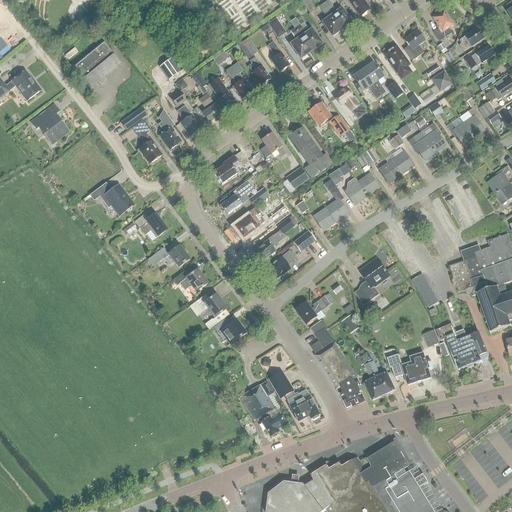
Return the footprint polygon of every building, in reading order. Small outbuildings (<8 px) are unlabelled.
[(312,7),(307,0),(303,0),(300,2),(307,11),(309,14),(315,10),(312,7)] [(360,17),(369,10),(362,0),(347,0),(351,5),(350,5),(355,12),(356,12),(360,17)] [(327,1),(323,4),(341,30),(344,27),(346,27),(349,25),(349,24),(350,23),(341,9),(335,14),(332,10),(333,9),(327,1)] [(337,34),(337,32),(341,30),(323,4),(318,7),(324,16),(325,15),(328,19),(322,23),(332,36),(333,35),(334,36),(337,34)] [(447,28),(452,25),(443,12),(433,19),(438,26),(437,27),(439,31),(434,34),(439,41),(451,33),(447,28)] [(295,19),(290,23),(311,52),(315,49),(316,50),(320,47),(320,46),(321,45),(314,36),(315,35),(313,31),(311,31),(304,35),(302,32),(303,31),(295,19)] [(268,25),(277,38),(284,33),(275,20),(268,25)] [(291,46),(290,47),(293,50),(294,50),(301,59),(302,59),(303,59),(306,57),(307,55),(311,52),(290,23),(294,29),(290,32),(294,38),(295,37),(297,40),(290,45),(291,46)] [(267,25),(260,30),(264,36),(271,32),(267,25)] [(470,34),(470,33),(464,37),(464,38),(459,41),(459,42),(461,44),(459,46),(463,52),(470,47),(477,43),(476,42),(482,38),(477,30),(470,34)] [(411,62),(423,54),(418,46),(424,42),(417,31),(403,40),(408,47),(403,50),(411,62)] [(238,45),(248,59),(258,52),(248,38),(238,45)] [(91,88),(120,64),(103,43),(74,67),(91,88)] [(270,60),(271,61),(271,63),(273,66),(274,66),(280,74),(281,73),(282,74),(285,72),(286,70),(290,67),(284,59),(285,59),(281,53),(280,54),(272,43),(267,47),(275,57),(270,60)] [(410,65),(404,58),(395,46),(394,47),(394,46),(388,50),(389,51),(383,55),(387,60),(386,61),(396,75),(401,81),(411,73),(407,67),(410,65)] [(475,55),(471,58),(465,61),(470,70),(476,66),(480,63),(493,54),(488,46),(475,55)] [(74,48),(65,55),(68,59),(77,52),(74,48)] [(449,64),(455,61),(449,52),(443,56),(449,64)] [(223,53),(213,60),(217,67),(228,59),(223,53)] [(270,81),(268,78),(265,73),(266,72),(262,66),(261,67),(257,61),(256,61),(254,58),(249,62),(251,65),(255,71),(251,74),(261,87),(262,87),(267,84),(266,83),(270,81)] [(159,68),(168,81),(178,73),(169,60),(159,68)] [(367,66),(367,68),(362,71),(381,96),(385,93),(377,82),(384,76),(379,69),(377,71),(372,64),(371,65),(370,64),(367,66)] [(238,74),(242,72),(237,65),(227,72),(231,79),(233,78),(237,84),(233,87),(234,88),(233,89),(235,92),(237,92),(242,100),(243,99),(245,100),(248,98),(248,96),(252,93),(246,86),(247,85),(243,79),(242,80),(238,74)] [(437,67),(425,75),(428,80),(440,72),(437,67)] [(375,100),(381,96),(362,71),(358,74),(356,73),(353,75),(353,77),(352,78),(357,85),(355,86),(360,93),(367,88),(375,100)] [(439,92),(454,82),(447,71),(432,80),(439,92)] [(40,91),(34,83),(33,83),(24,72),(11,82),(6,86),(0,78),(0,99),(10,92),(9,91),(15,87),(26,102),(40,91)] [(200,90),(206,86),(197,74),(192,78),(200,90)] [(481,91),(495,82),(490,74),(476,83),(481,91)] [(218,79),(208,85),(219,101),(228,94),(218,79)] [(494,89),(494,90),(491,92),(490,92),(485,95),(490,102),(495,99),(497,102),(507,95),(506,94),(511,90),(511,82),(510,80),(503,84),(503,83),(494,89)] [(181,81),(174,86),(178,91),(185,87),(181,81)] [(388,86),(385,88),(394,100),(396,98),(402,94),(394,82),(388,86)] [(352,98),(345,88),(334,97),(340,106),(345,103),(351,112),(353,111),(358,107),(352,98)] [(466,102),(471,99),(464,89),(459,92),(466,102)] [(186,101),(179,92),(169,99),(176,108),(186,101)] [(431,92),(421,99),(424,104),(434,97),(431,92)] [(204,117),(209,124),(221,115),(214,105),(214,106),(207,95),(199,101),(203,108),(205,106),(208,110),(202,114),(198,117),(200,120),(204,117)] [(413,110),(421,104),(413,95),(406,100),(413,110)] [(435,118),(443,113),(436,102),(428,108),(435,118)] [(485,119),(495,112),(488,102),(478,108),(485,119)] [(331,118),(320,103),(308,112),(318,127),(331,118)] [(358,107),(353,111),(359,118),(367,113),(361,104),(358,107)] [(55,116),(59,113),(53,106),(30,123),(36,130),(38,129),(51,146),(68,133),(55,116)] [(199,110),(195,113),(198,117),(202,114),(208,110),(205,106),(203,108),(199,110)] [(189,138),(200,130),(194,121),(195,120),(191,115),(190,116),(185,109),(186,108),(185,108),(183,107),(176,112),(183,121),(180,124),(189,138)] [(471,118),(463,124),(473,139),(484,131),(477,122),(479,120),(472,109),(467,112),(471,118)] [(511,109),(511,110),(511,111),(507,113),(501,117),(507,126),(511,122),(511,109)] [(163,111),(158,119),(162,123),(159,125),(164,133),(159,136),(169,150),(180,143),(173,133),(173,132),(170,128),(174,126),(163,111)] [(142,119),(137,112),(120,124),(126,131),(142,119)] [(500,118),(496,112),(486,118),(491,125),(500,118)] [(328,122),(339,138),(344,134),(349,130),(338,115),(328,122)] [(421,117),(413,122),(417,127),(424,122),(421,117)] [(142,120),(131,129),(138,140),(140,139),(144,145),(138,149),(149,164),(161,156),(153,145),(154,145),(151,140),(150,141),(146,135),(150,132),(142,120)] [(378,130),(374,124),(370,127),(374,133),(378,130)] [(432,133),(424,139),(435,154),(445,146),(438,137),(440,135),(433,124),(428,127),(432,133)] [(456,137),(463,146),(473,139),(463,124),(454,130),(450,124),(446,127),(454,138),(456,137)] [(401,139),(411,132),(406,126),(396,133),(401,139)] [(322,157),(302,128),(298,131),(297,128),(291,133),(292,135),(289,138),(309,166),(303,170),(310,180),(332,165),(325,155),(322,157)] [(281,148),(271,133),(261,141),(265,147),(259,151),(265,159),(276,151),(281,158),(286,154),(281,148)] [(394,150),(403,144),(398,136),(388,142),(394,150)] [(416,145),(412,139),(407,142),(415,153),(417,151),(424,161),(435,154),(424,139),(416,145)] [(363,155),(369,165),(375,161),(369,151),(363,155)] [(222,166),(223,167),(213,174),(221,186),(237,175),(233,169),(241,163),(243,166),(248,163),(241,152),(222,166)] [(403,153),(391,161),(400,175),(413,167),(403,153)] [(356,159),(362,168),(368,164),(362,155),(356,159)] [(355,168),(349,160),(344,163),(350,172),(355,168)] [(259,166),(262,170),(268,166),(265,161),(259,166)] [(391,161),(378,170),(388,184),(400,175),(391,161)] [(293,190),(308,180),(300,168),(285,179),(293,190)] [(345,168),(339,172),(342,177),(348,173),(345,168)] [(487,184),(494,195),(509,184),(503,176),(509,172),(506,168),(495,175),(496,177),(487,184)] [(366,197),(379,189),(369,175),(357,183),(366,197)] [(349,189),(344,192),(354,206),(366,197),(357,183),(354,179),(347,184),(347,186),(349,189)] [(324,185),(330,194),(334,190),(336,190),(330,181),(324,185)] [(234,191),(237,194),(234,196),(229,200),(226,197),(221,201),(223,204),(220,207),(227,216),(241,205),(237,200),(245,195),(253,190),(246,182),(234,191)] [(105,183),(89,196),(93,202),(99,197),(108,209),(112,205),(120,216),(134,205),(119,186),(111,191),(105,183)] [(511,188),(509,184),(494,195),(502,206),(511,199),(511,188)] [(269,196),(264,189),(249,201),(254,207),(269,196)] [(338,200),(325,209),(335,223),(347,214),(338,200)] [(301,214),(308,210),(302,202),(296,206),(301,214)] [(275,227),(274,226),(289,215),(285,209),(262,226),(267,233),(275,227)] [(335,223),(325,209),(313,218),(322,231),(335,223)] [(257,228),(253,223),(259,218),(255,213),(249,218),(249,217),(236,227),(235,226),(234,227),(243,239),(244,238),(257,228)] [(157,238),(166,231),(154,214),(148,219),(145,214),(134,223),(139,230),(140,229),(144,236),(151,230),(157,238)] [(261,245),(262,245),(253,252),(260,262),(274,251),(272,248),(284,238),(282,236),(294,227),(291,224),(287,218),(276,227),(279,232),(273,236),(261,245)] [(136,229),(132,223),(122,231),(125,235),(127,234),(128,235),(136,229)] [(298,240),(305,248),(314,241),(308,232),(298,240)] [(511,291),(511,292),(511,291),(511,292),(507,295),(506,294),(503,285),(511,281),(511,248),(507,235),(501,237),(499,236),(498,238),(493,240),(492,240),(489,246),(490,248),(480,251),(478,247),(461,253),(464,262),(449,267),(453,278),(452,280),(453,281),(454,280),(456,286),(455,286),(455,288),(456,289),(458,294),(463,292),(471,295),(472,297),(477,295),(480,303),(479,304),(479,305),(480,305),(482,308),(480,311),(483,318),(485,319),(487,323),(485,323),(486,325),(487,324),(490,333),(489,333),(490,335),(491,334),(491,333),(497,331),(497,332),(499,332),(499,331),(502,329),(503,330),(504,330),(504,329),(510,327),(510,328),(511,327),(511,325),(510,326),(509,322),(511,320),(511,291)] [(178,269),(189,260),(179,247),(168,255),(163,248),(147,261),(152,267),(163,259),(170,267),(174,264),(178,269)] [(281,258),(280,257),(274,262),(274,263),(267,269),(271,274),(270,275),(272,277),(273,277),(275,279),(281,274),(282,275),(289,270),(286,266),(294,259),(289,252),(281,258)] [(369,286),(362,291),(370,302),(379,295),(373,287),(388,276),(378,261),(367,269),(366,268),(360,273),(369,286)] [(190,286),(195,293),(207,284),(196,270),(191,275),(187,270),(172,281),(176,286),(179,284),(184,291),(190,286)] [(425,281),(422,275),(413,280),(412,281),(415,286),(425,281)] [(428,286),(425,281),(415,286),(419,292),(428,286)] [(419,292),(422,298),(432,292),(428,286),(419,292)] [(435,298),(432,292),(422,298),(425,303),(435,298)] [(215,295),(203,304),(203,305),(202,306),(198,301),(189,307),(196,317),(205,311),(203,310),(206,308),(214,319),(225,311),(226,310),(215,295)] [(313,306),(314,308),(311,310),(306,304),(296,311),(307,325),(316,318),(319,321),(324,317),(321,312),(330,305),(324,297),(315,304),(313,306)] [(438,303),(435,298),(425,303),(428,309),(438,303)] [(354,310),(350,305),(343,310),(347,315),(354,310)] [(372,310),(361,312),(363,320),(374,318),(372,310)] [(214,319),(212,320),(216,325),(228,315),(225,311),(214,319)] [(443,314),(430,319),(433,327),(446,321),(443,314)] [(352,315),(341,322),(347,330),(357,323),(352,315)] [(222,341),(225,339),(230,345),(245,334),(234,321),(225,328),(221,322),(213,328),(222,341)] [(337,391),(338,390),(341,394),(339,395),(346,410),(365,402),(361,393),(362,392),(359,387),(361,385),(355,374),(354,375),(325,330),(326,328),(322,322),(310,330),(315,336),(324,350),(314,356),(337,390),(337,391)] [(487,358),(488,357),(487,355),(479,334),(459,342),(452,325),(436,331),(440,342),(446,340),(458,371),(467,367),(467,368),(472,365),(486,359),(487,358)] [(339,332),(335,326),(327,330),(331,337),(339,332)] [(439,344),(434,331),(422,335),(427,348),(439,344)] [(398,355),(387,359),(390,368),(391,368),(395,379),(404,375),(408,386),(417,383),(417,384),(422,382),(422,381),(431,379),(428,371),(433,370),(430,360),(425,362),(423,354),(410,358),(412,364),(402,367),(398,355)] [(373,362),(369,364),(383,396),(394,391),(386,374),(380,376),(373,362)] [(364,366),(371,381),(365,383),(373,400),(383,396),(369,364),(364,366)] [(292,392),(281,373),(268,381),(279,399),(284,397),(289,406),(297,422),(308,416),(310,420),(311,419),(312,421),(318,417),(317,416),(318,415),(314,408),(316,407),(312,400),(310,401),(307,395),(305,391),(298,395),(297,393),(294,395),(292,392)] [(285,425),(279,415),(275,408),(274,409),(266,397),(273,393),(266,382),(260,386),(239,398),(254,422),(266,414),(269,418),(261,423),(270,437),(278,432),(276,430),(285,425)] [(511,415),(511,409),(511,408),(443,460),(447,465),(511,415)] [(324,511),(326,511),(433,511),(419,489),(428,484),(423,475),(414,481),(407,469),(409,467),(404,459),(394,444),(367,460),(368,461),(360,465),(356,459),(337,471),(334,467),(324,473),(322,470),(311,476),(314,481),(304,487),(304,486),(304,485),(303,485),(298,485),(299,480),(295,479),(292,479),(291,484),(284,483),(269,495),(268,495),(269,495),(266,511),(324,511)]
